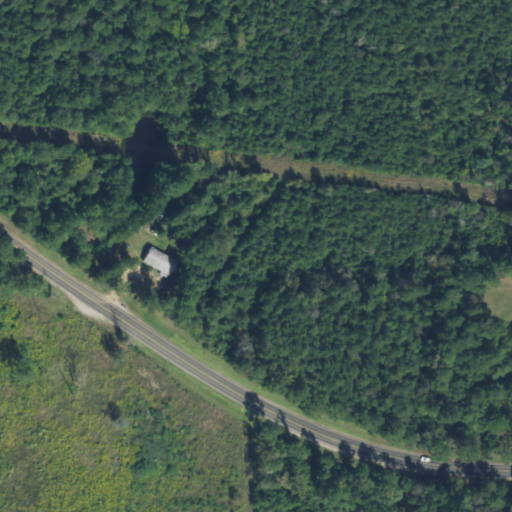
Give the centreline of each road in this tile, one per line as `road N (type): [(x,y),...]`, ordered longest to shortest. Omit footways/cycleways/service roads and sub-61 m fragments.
road 1 (tertiary): [(0,231),(164,347),(325,435),(425,462),(511,469)]
road 2 (residential): [(57,277),(69,249),(132,232),(204,180),(323,71),(346,0)]
